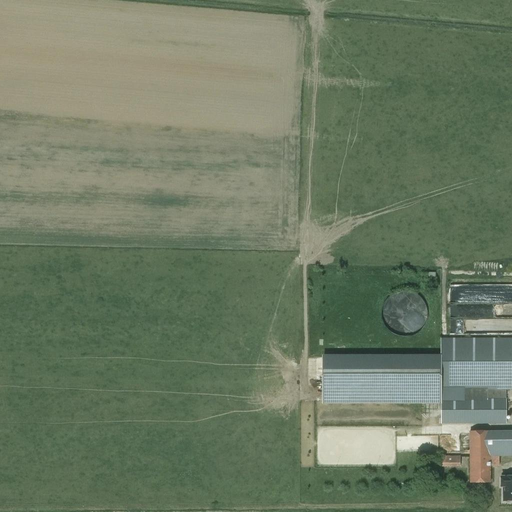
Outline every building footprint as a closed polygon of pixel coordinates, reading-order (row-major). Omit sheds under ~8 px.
[(416,332),(426,300),(408,295),(405,305),(399,303),(398,305),(389,302),(383,321),(416,332)] [(506,389),(511,388),(511,338),(441,339),(441,358),(323,358),(323,400),(323,401),(441,401),(441,424),(506,423),(506,389)] [(470,431),(470,483),(490,483),(490,466),(499,466),(498,456),(511,455),(511,431),(490,431),(470,431)] [(460,456),(440,456),(440,466),(460,466),(460,456)] [(511,476),(501,477),(501,487),(504,487),(504,501),(511,501),(511,476)]
